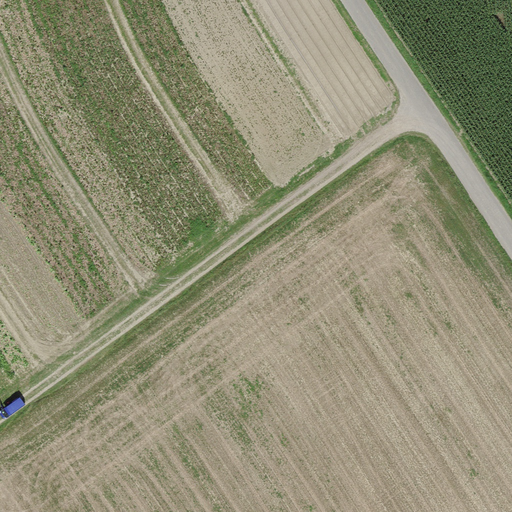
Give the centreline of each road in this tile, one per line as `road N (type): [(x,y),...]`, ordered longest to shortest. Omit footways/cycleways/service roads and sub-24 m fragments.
road 1 (track): [(0,421),(425,106)]
road 2 (unclassified): [(511,234),(357,0)]
